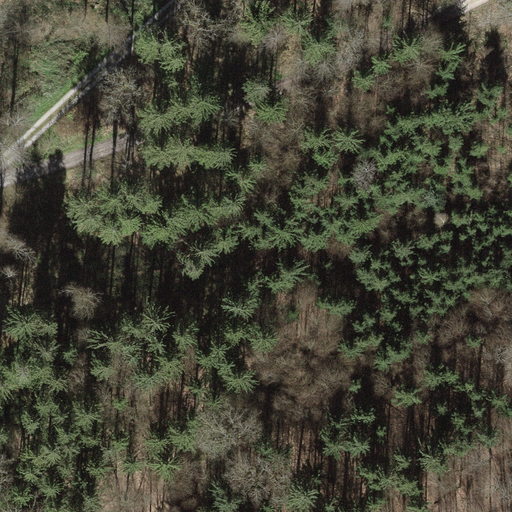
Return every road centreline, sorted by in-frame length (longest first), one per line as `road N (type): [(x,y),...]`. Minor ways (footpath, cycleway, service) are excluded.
road 1 (track): [(0,178),(275,87),(465,0)]
road 2 (track): [(0,163),(182,0)]
